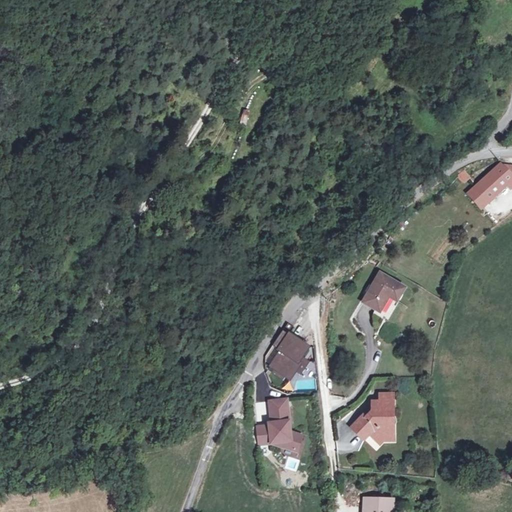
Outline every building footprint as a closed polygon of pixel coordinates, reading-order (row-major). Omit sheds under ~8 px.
[(511,174),(501,164),(470,194),(482,207),(507,186),(510,188),(511,186),(511,174)] [(511,165),(501,164),(511,174),(511,165)] [(464,171),(459,175),(465,182),(469,179),(464,171)] [(381,273),(378,279),(387,284),(391,279),(381,273)] [(387,284),(378,279),(364,302),(381,312),(390,297),(399,301),(406,288),(391,279),(387,284)] [(283,332),(273,347),(281,353),(271,368),(276,371),(274,374),(283,380),(285,377),(291,381),(297,372),(301,366),(299,364),(303,359),(310,349),(290,335),(289,336),(283,332)] [(309,364),(303,359),(299,364),(301,366),(297,372),(301,375),(309,364)] [(363,418),(352,431),(364,442),(369,436),(380,446),(393,431),(387,425),(392,420),(392,404),(380,405),(372,405),(372,414),(366,420),(363,418)] [(268,407),(269,414),(287,412),(286,405),(268,407)] [(270,431),(256,433),(258,450),(271,449),(296,456),(301,440),(290,437),(287,412),(269,414),(271,428),(270,431)] [(380,511),(380,509),(393,509),(394,500),(365,499),(364,511),(380,511)]
